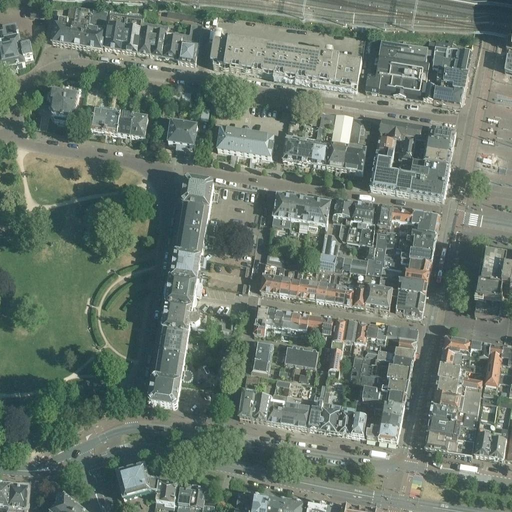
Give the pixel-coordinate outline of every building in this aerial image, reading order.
[(511,0),(444,0),(511,11),(511,0)] [(75,29),(72,49),(87,51),(90,31),(93,10),(80,9),(77,29),(73,29),(75,29)] [(90,31),(87,51),(103,54),(104,48),(106,34),(110,11),(93,10),(90,31)] [(105,49),(105,52),(122,55),(126,30),(129,13),(112,11),(106,49),(105,49)] [(126,30),(122,55),(138,57),(143,25),(145,13),(129,12),(129,13),(126,30)] [(138,57),(152,59),(154,47),(156,34),(157,27),(143,25),(138,57)] [(55,30),(53,46),(72,49),(75,29),(73,29),(56,26),(55,30)] [(169,29),(157,27),(156,34),(154,47),(152,59),(157,60),(163,61),(165,51),(167,40),(168,34),(169,29)] [(190,38),(184,37),(182,47),(181,55),(179,64),(179,66),(188,67),(196,68),(198,59),(199,50),(201,39),(202,29),(192,27),(190,38)] [(5,37),(0,37),(0,73),(0,74),(26,69),(25,64),(34,62),(32,50),(31,51),(30,47),(22,48),(20,40),(18,30),(4,33),(5,37)] [(184,37),(168,34),(167,40),(165,51),(163,61),(168,62),(173,63),(179,64),(181,55),(182,47),(184,37)] [(224,36),(216,35),(212,65),(215,66),(214,71),(357,94),(362,65),(332,60),(334,53),(326,52),(325,59),(223,43),(224,36)] [(383,45),(380,60),(427,67),(428,52),(399,47),(383,45)] [(436,50),(435,59),(433,73),(446,75),(467,78),(468,77),(472,55),(436,50)] [(423,98),(425,88),(427,89),(431,68),(427,67),(380,60),(377,80),(382,81),(379,97),(424,104),(425,98),(423,98)] [(436,93),(434,106),(459,110),(463,108),(465,97),(466,97),(470,77),(468,77),(467,78),(446,75),(444,87),(454,89),(454,93),(455,94),(455,96),(436,93)] [(369,76),(366,95),(379,97),(382,81),(377,80),(377,81),(377,80),(377,78),(369,76)] [(115,83),(115,86),(114,85),(114,91),(125,92),(126,87),(127,85),(115,83)] [(425,98),(424,104),(434,106),(436,93),(437,91),(427,89),(425,88),(423,98),(425,98)] [(165,91),(156,90),(154,102),(163,104),(165,94),(165,91)] [(511,95),(498,93),(484,175),(511,179),(511,95)] [(52,116),(54,120),(55,120),(54,123),(71,125),(71,123),(72,123),(76,120),(79,99),(53,95),(50,97),(49,102),(51,105),(52,105),(52,106),(51,107),(49,106),(49,109),(50,111),(51,109),(53,109),(52,116)] [(204,97),(203,100),(202,110),(213,112),(214,101),(215,99),(204,97)] [(307,114),(293,111),(290,125),(305,127),(307,114)] [(93,124),(91,134),(105,137),(109,115),(95,113),(94,120),(90,120),(90,124),(93,124)] [(109,115),(105,137),(118,139),(121,117),(109,115)] [(319,116),(317,129),(319,130),(317,142),(317,148),(313,169),(327,171),(331,148),(332,145),(321,143),(325,116),(319,115),(319,116)] [(121,117),(118,139),(128,140),(130,129),(134,130),(135,120),(134,120),(134,119),(121,117)] [(354,120),(336,118),(332,145),(331,148),(349,150),(350,144),(354,120)] [(130,129),(128,140),(145,143),(149,122),(134,119),(134,120),(135,120),(134,130),(130,129)] [(354,120),(350,144),(368,148),(372,123),(354,120)] [(166,125),(164,136),(170,136),(169,147),(195,151),(196,144),(200,144),(200,138),(197,137),(198,130),(185,128),(186,124),(173,122),(173,126),(166,125)] [(383,125),(381,141),(382,141),(382,142),(405,146),(406,146),(406,142),(407,142),(409,130),(383,125)] [(409,130),(407,142),(416,143),(417,141),(422,141),(423,134),(423,132),(409,130)] [(221,137),(218,154),(245,159),(249,137),(221,133),(220,136),(221,137)] [(286,148),(284,164),(298,167),(302,146),(303,140),(294,139),(295,135),(289,133),(287,144),(286,144),(286,148)] [(422,144),(428,145),(430,146),(455,149),(456,139),(455,137),(451,136),(440,135),(429,133),(428,139),(422,139),(422,144)] [(262,139),(249,137),(245,159),(258,161),(262,139)] [(262,139),(258,161),(272,163),(275,147),(276,141),(262,139)] [(303,140),(302,146),(298,167),(308,169),(308,168),(313,169),(317,148),(317,142),(303,140)] [(381,141),(379,152),(404,157),(405,146),(382,142),(382,141),(381,141)] [(405,146),(404,157),(402,164),(413,166),(416,148),(417,144),(417,143),(416,143),(407,142),(406,142),(406,146),(405,146)] [(349,150),(346,174),(363,177),(368,148),(350,144),(349,150)] [(428,145),(426,156),(452,160),(455,149),(430,146),(428,145)] [(331,148),(327,171),(346,174),(349,150),(331,148)] [(404,157),(379,152),(371,193),(444,204),(450,172),(424,168),(413,166),(402,164),(404,157)] [(426,156),(424,167),(424,168),(450,172),(451,171),(450,171),(452,160),(426,156)] [(185,210),(191,211),(191,210),(204,212),(204,214),(211,215),(211,214),(216,215),(218,203),(213,202),(215,193),(214,193),(215,190),(214,190),(214,188),(213,187),(212,187),(212,186),(211,186),(210,186),(192,183),(190,183),(188,183),(187,184),(187,186),(186,186),(183,206),(183,207),(183,208),(184,209),(185,210)] [(296,200),(278,197),(273,229),(282,230),(283,222),(292,224),(296,200)] [(296,200),(292,224),(291,232),(293,232),(294,224),(300,225),(299,231),(309,232),(309,231),(310,226),(314,203),(296,200)] [(314,203),(310,226),(309,231),(317,232),(317,233),(326,235),(332,205),(314,203)] [(337,206),(334,224),(333,224),(342,226),(342,225),(345,205),(337,204),(337,206)] [(345,205),(342,225),(351,227),(355,207),(345,205)] [(349,234),(347,245),(360,247),(367,209),(363,208),(355,207),(351,227),(350,234),(349,234)] [(360,247),(367,248),(373,249),(375,230),(378,211),(367,209),(360,247)] [(183,221),(181,234),(207,239),(207,237),(216,238),(218,227),(209,226),(211,215),(204,214),(204,212),(191,210),(191,211),(185,210),(183,221)] [(377,246),(376,249),(374,263),(374,266),(369,265),(367,282),(381,284),(389,235),(390,235),(391,231),(392,225),(393,213),(384,211),(381,228),(378,228),(377,246)] [(394,213),(392,225),(399,226),(406,227),(412,228),(414,217),(413,217),(414,216),(394,213)] [(414,217),(412,228),(411,234),(418,236),(437,239),(441,220),(414,216),(413,217),(414,217)] [(342,225),(342,226),(339,238),(343,244),(347,245),(349,234),(350,234),(351,227),(342,225)] [(400,232),(398,238),(423,243),(423,244),(436,246),(437,239),(418,236),(411,234),(400,232)] [(181,234),(177,256),(184,257),(183,258),(196,260),(197,259),(203,260),(205,250),(207,250),(210,247),(211,243),(209,239),(207,239),(181,234)] [(326,236),(319,272),(335,274),(337,260),(339,246),(334,237),(326,236)] [(423,244),(423,243),(398,238),(397,251),(414,253),(434,256),(436,246),(423,244)] [(389,240),(387,250),(395,251),(397,241),(389,240)] [(367,248),(366,259),(366,261),(374,263),(376,249),(373,249),(367,248)] [(385,260),(410,264),(414,265),(432,267),(434,256),(414,253),(397,251),(396,251),(387,250),(385,260)] [(269,255),(267,265),(276,266),(284,267),(285,263),(280,262),(280,257),(269,255)] [(172,282),(171,283),(199,287),(201,272),(206,272),(208,262),(203,261),(203,260),(197,259),(196,260),(183,258),(184,257),(177,256),(176,257),(175,266),(172,282)] [(335,274),(335,276),(342,277),(343,275),(345,261),(345,262),(337,260),(335,274)] [(410,274),(412,274),(430,277),(432,267),(414,265),(410,264),(385,260),(383,270),(396,272),(402,273),(410,274)] [(345,261),(343,275),(342,277),(343,277),(350,279),(350,276),(351,276),(353,263),(345,261)] [(478,305),(477,311),(476,320),(499,324),(501,309),(503,296),(504,295),(511,296),(511,297),(511,296),(511,298),(511,301),(511,300),(511,274),(507,274),(508,271),(509,266),(485,262),(484,266),(480,291),(478,305)] [(361,264),(353,263),(351,276),(354,277),(353,279),(359,280),(361,264)] [(368,265),(361,264),(359,280),(365,281),(366,278),(368,265)] [(264,278),(261,295),(271,297),(274,280),(276,268),(266,267),(265,273),(271,274),(269,279),(264,278)] [(274,280),(271,297),(280,298),(283,282),(284,276),(285,271),(283,270),(282,271),(281,275),(280,275),(279,281),(274,280)] [(383,270),(382,280),(428,288),(430,277),(412,274),(410,274),(402,273),(401,278),(395,277),(396,272),(383,270)] [(292,283),(289,300),(299,301),(301,285),(303,275),(298,274),(297,284),(292,283)] [(283,282),(280,298),(289,300),(292,283),(293,275),(289,275),(288,282),(283,282)] [(301,285),(299,301),(308,303),(311,286),(313,276),(308,275),(306,285),(301,285)] [(311,286),(308,303),(318,304),(320,288),(322,276),(317,275),(315,287),(311,286)] [(322,280),(320,288),(318,304),(327,306),(330,289),(331,278),(326,277),(325,281),(322,280)] [(335,278),(333,290),(330,289),(327,306),(336,307),(339,290),(340,279),(335,278)] [(343,291),(339,290),(336,307),(346,309),(348,292),(350,281),(345,280),(343,291)] [(427,298),(428,288),(382,280),(381,284),(380,292),(410,296),(426,299),(427,298)] [(348,292),(346,309),(354,310),(358,282),(354,281),(352,292),(348,292)] [(167,307),(167,308),(195,312),(195,309),(197,307),(198,306),(198,304),(197,303),(197,301),(197,300),(201,300),(203,288),(199,287),(171,283),(171,282),(167,307)] [(410,296),(380,292),(379,292),(379,290),(375,289),(376,285),(370,284),(369,292),(365,312),(376,314),(407,319),(410,296)] [(357,290),(354,310),(365,312),(369,292),(357,290)] [(420,321),(423,319),(426,299),(410,296),(407,319),(420,321)] [(201,313),(167,308),(168,309),(166,321),(164,333),(165,334),(190,339),(192,331),(193,331),(197,332),(201,329),(201,327),(202,325),(199,322),(201,313)] [(259,311),(256,331),(265,332),(269,313),(259,311)] [(269,313),(265,332),(266,327),(271,327),(271,330),(274,331),(277,314),(269,313)] [(274,331),(274,333),(282,335),(285,316),(277,314),(274,331)] [(293,317),(285,316),(282,335),(290,336),(293,317)] [(302,318),(293,317),(290,336),(289,342),(294,343),(294,339),(298,339),(299,337),(299,335),(302,318)] [(302,318),(299,335),(299,337),(307,339),(308,335),(310,320),(302,318)] [(308,335),(312,335),(311,335),(312,333),(323,335),(325,322),(310,320),(308,335)] [(325,322),(323,335),(323,339),(328,340),(326,354),(327,354),(326,360),(331,361),(333,346),(334,341),(336,324),(325,322)] [(334,341),(333,346),(329,373),(339,374),(344,348),(344,346),(347,326),(336,324),(334,341)] [(347,326),(344,346),(352,347),(350,358),(354,358),(355,347),(359,328),(347,326)] [(359,328),(355,347),(354,358),(350,382),(360,384),(365,358),(367,346),(367,343),(370,329),(359,328)] [(367,343),(367,346),(377,348),(377,345),(379,331),(370,329),(367,343)] [(265,332),(256,331),(254,337),(265,339),(266,332),(265,332)] [(379,331),(377,345),(377,348),(376,350),(386,351),(387,347),(387,342),(389,332),(379,331)] [(389,332),(387,342),(389,342),(400,344),(417,346),(419,339),(418,337),(411,335),(411,336),(389,332)] [(165,334),(161,357),(186,362),(190,339),(165,334)] [(444,355),(475,360),(489,363),(491,348),(447,341),(444,355)] [(400,349),(399,353),(415,356),(417,346),(400,344),(400,349)] [(256,350),(255,354),(272,357),(274,349),(274,347),(258,345),(255,346),(254,349),(256,350)] [(379,359),(394,361),(414,365),(415,356),(399,353),(400,349),(387,347),(386,351),(376,350),(377,348),(367,346),(365,358),(379,361),(379,359)] [(488,368),(485,388),(498,390),(499,385),(504,350),(491,348),(489,363),(488,368)] [(285,367),(295,369),(299,351),(297,351),(296,349),(295,349),(294,350),(288,349),(288,350),(288,351),(285,367)] [(299,351),(295,369),(306,371),(309,352),(304,352),(303,350),(301,350),(300,351),(299,351)] [(511,351),(504,350),(499,385),(506,386),(511,387),(511,379),(511,351)] [(309,352),(306,371),(316,372),(319,354),(317,354),(317,353),(315,352),(314,353),(309,352)] [(253,363),(253,365),(271,367),(272,357),(255,354),(254,360),(253,360),(252,362),(253,363)] [(444,355),(442,368),(462,372),(484,376),(485,373),(485,372),(469,370),(471,362),(475,362),(475,360),(444,355)] [(158,370),(157,380),(160,380),(160,381),(183,385),(186,362),(161,357),(158,370)] [(365,358),(363,366),(412,374),(414,365),(394,361),(379,359),(379,361),(365,358)] [(252,367),(251,368),(251,369),(252,370),(251,375),(269,378),(271,367),(253,365),(253,366),(252,367)] [(363,366),(362,378),(410,386),(412,374),(363,366)] [(442,368),(434,409),(456,414),(478,417),(480,404),(457,400),(458,393),(459,388),(482,393),(483,386),(461,382),(462,372),(442,368)] [(263,381),(248,378),(240,422),(252,424),(257,395),(260,395),(263,381)] [(360,391),(381,394),(391,396),(405,397),(405,398),(407,398),(410,386),(362,378),(360,391)] [(328,382),(324,403),(329,404),(333,380),(328,379),(328,381),(328,382)] [(160,380),(157,380),(157,381),(155,381),(154,382),(154,383),(150,404),(150,405),(151,406),(152,407),(153,408),(174,411),(176,411),(177,411),(178,410),(179,408),(179,406),(183,385),(160,381),(160,380)] [(314,406),(309,433),(319,434),(327,389),(322,388),(320,399),(315,398),(314,406)] [(375,406),(379,407),(386,408),(405,410),(407,398),(405,398),(405,397),(391,396),(381,394),(360,391),(358,403),(370,405),(375,406)] [(265,396),(257,395),(252,424),(267,426),(273,402),(264,401),(265,396)] [(497,401),(496,400),(484,398),(483,406),(496,408),(497,401)] [(273,399),(273,402),(267,426),(281,428),(285,408),(280,407),(281,401),(273,399)] [(285,408),(281,428),(295,431),(300,405),(292,404),(292,409),(285,408)] [(299,408),(295,431),(309,433),(314,406),(306,404),(305,409),(299,408)] [(324,405),(319,434),(339,437),(343,409),(343,408),(332,407),(332,410),(330,410),(330,406),(324,405)] [(384,413),(383,419),(403,422),(405,410),(386,408),(379,407),(375,406),(374,411),(384,413)] [(343,409),(339,437),(352,439),(355,417),(356,415),(356,411),(343,409)] [(434,409),(431,423),(448,426),(452,427),(460,428),(476,431),(478,417),(456,414),(434,409)] [(356,415),(355,417),(352,439),(365,442),(368,422),(368,416),(364,415),(364,416),(356,415)] [(372,425),(372,430),(400,434),(403,422),(383,419),(370,417),(369,424),(372,425)] [(431,423),(428,437),(440,439),(446,441),(446,443),(457,445),(464,443),(474,444),(476,431),(460,428),(452,427),(448,426),(431,423)] [(480,425),(475,457),(475,459),(489,461),(493,441),(493,434),(494,427),(480,425)] [(367,442),(398,447),(400,434),(369,429),(367,442)] [(493,441),(489,461),(504,463),(509,431),(502,430),(501,436),(493,434),(493,441)] [(440,439),(428,437),(426,451),(473,458),(474,444),(464,443),(457,445),(446,443),(446,441),(440,439)] [(125,503),(126,503),(127,504),(154,496),(158,497),(159,497),(159,495),(160,486),(161,486),(161,485),(159,485),(158,484),(158,485),(149,483),(148,483),(145,470),(144,470),(134,473),(134,472),(129,474),(119,477),(119,476),(117,477),(118,478),(120,486),(122,494),(125,503)] [(159,497),(158,497),(157,505),(175,508),(178,488),(161,485),(161,486),(160,486),(159,495),(159,497)] [(0,511),(6,511),(9,489),(8,489),(0,488),(0,511)] [(181,488),(179,508),(177,511),(190,511),(191,510),(194,490),(181,488)] [(6,511),(28,511),(29,511),(29,508),(29,507),(29,506),(28,506),(26,506),(27,499),(26,499),(27,491),(9,490),(9,489),(6,511)] [(194,490),(191,510),(190,511),(196,511),(202,511),(214,511),(216,504),(205,503),(206,492),(194,490)] [(219,495),(217,511),(222,511),(224,511),(225,511),(227,496),(219,495)] [(74,511),(76,510),(62,498),(62,499),(60,498),(59,498),(57,498),(56,499),(55,500),(55,503),(55,504),(57,505),(51,511),(74,511)] [(239,498),(236,511),(249,511),(251,500),(251,499),(239,498)] [(254,499),(254,501),(252,511),(269,511),(271,502),(255,499),(255,500),(254,499)] [(271,502),(269,511),(285,511),(287,504),(271,502)]
